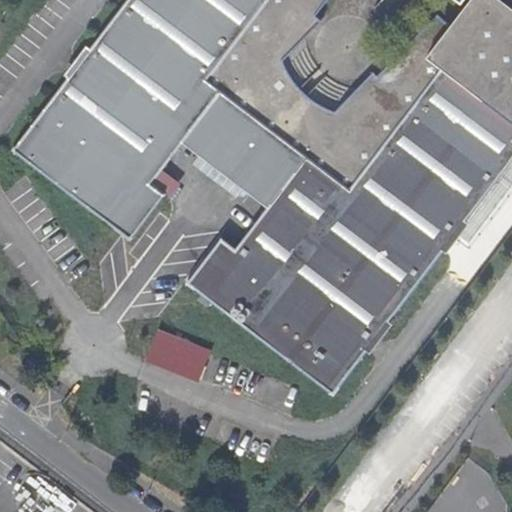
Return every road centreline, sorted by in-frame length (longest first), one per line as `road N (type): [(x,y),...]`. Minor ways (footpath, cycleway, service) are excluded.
road 1 (residential): [(342,511),(511,294)]
road 2 (unknown): [(96,348),(220,188)]
road 3 (residential): [(0,411),(136,511)]
